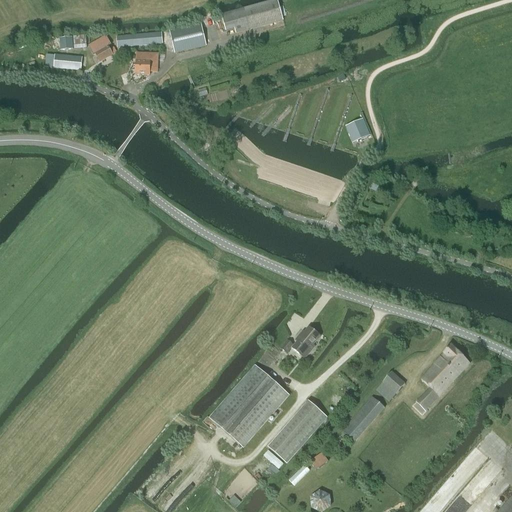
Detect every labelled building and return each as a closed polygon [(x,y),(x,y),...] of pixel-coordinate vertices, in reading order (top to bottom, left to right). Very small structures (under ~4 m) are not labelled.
[(283,21),(277,0),(221,15),(226,31),(235,29),(236,34),(283,21)] [(201,25),(169,32),(174,53),(206,46),(201,25)] [(116,38),(117,48),(163,44),(162,33),(116,38)] [(95,54),(99,62),(112,55),(116,52),(114,48),(109,50),(107,47),(111,45),(106,36),(88,46),(93,55),(95,54)] [(87,50),(87,37),(74,37),(74,50),(87,50)] [(73,50),(73,38),(61,38),(61,50),(73,50)] [(150,73),(155,73),(157,73),(158,55),(136,54),(135,75),(150,76),(150,73)] [(82,59),(55,56),(54,68),(80,71),(82,59)] [(345,75),(337,79),(340,85),(348,81),(345,75)] [(362,120),(351,125),(358,142),(371,136),(362,114),(359,115),(362,120)] [(301,335),(295,341),(297,343),(292,350),(304,360),(315,347),(313,346),(320,337),(309,328),(302,336),(301,335)] [(281,350),(286,354),(292,346),(287,342),(281,350)] [(431,388),(417,403),(426,411),(455,380),(470,364),(452,347),(434,367),(422,379),(431,388)] [(242,448),(266,420),(288,395),(256,368),(210,420),(242,448)] [(376,391),(390,403),(393,398),(404,385),(391,374),(376,391)] [(372,398),(342,432),(355,443),(384,409),(372,398)] [(308,402),(282,433),(268,448),(287,465),(327,419),(308,402)] [(511,511),(511,497),(498,511),(511,511)]
